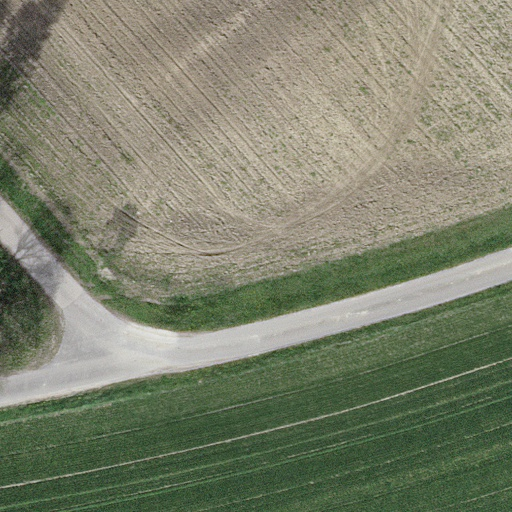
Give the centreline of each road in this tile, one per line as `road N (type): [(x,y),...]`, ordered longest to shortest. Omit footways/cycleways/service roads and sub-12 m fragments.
road 1 (track): [(127,363),(511,256)]
road 2 (track): [(127,363),(0,220)]
road 3 (track): [(0,390),(127,363)]
